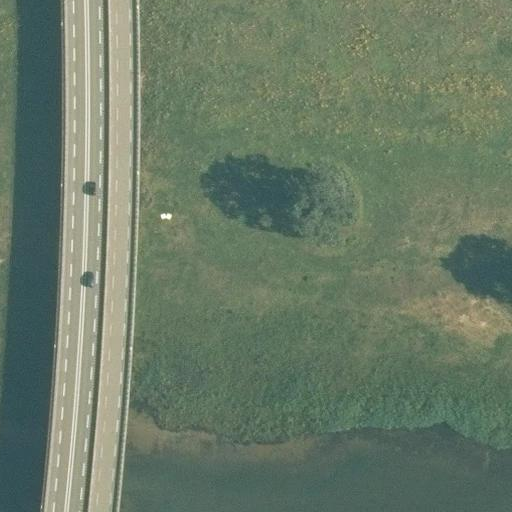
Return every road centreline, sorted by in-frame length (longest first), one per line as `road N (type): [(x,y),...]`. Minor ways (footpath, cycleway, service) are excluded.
road 1 (primary): [(64,511),(86,180),(83,0)]
road 2 (unclassified): [(99,511),(120,209),(119,0)]
